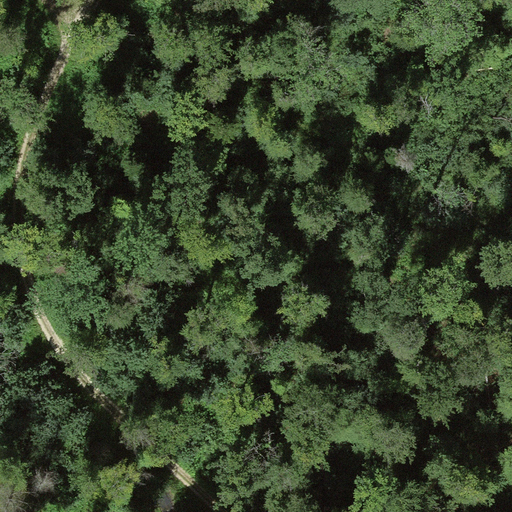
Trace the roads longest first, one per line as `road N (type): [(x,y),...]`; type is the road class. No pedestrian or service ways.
road 1 (track): [(95,0),(72,34),(23,168),(20,269),(60,354),(213,511)]
road 2 (track): [(38,308),(249,281),(511,214)]
